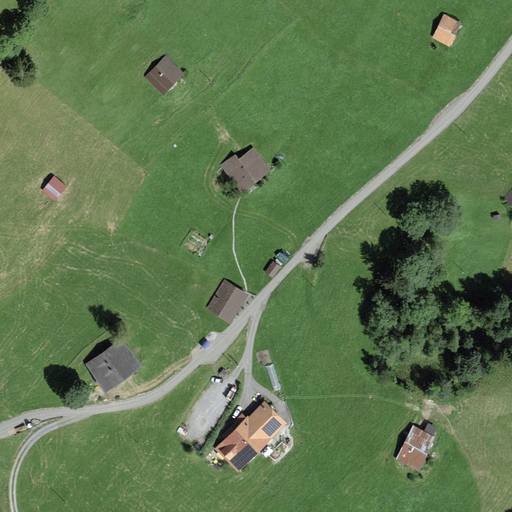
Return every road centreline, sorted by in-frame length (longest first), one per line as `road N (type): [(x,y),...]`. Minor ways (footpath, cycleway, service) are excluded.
road 1 (unclassified): [(511,43),(426,138),(168,385),(138,400),(0,429)]
road 2 (track): [(229,136),(213,193),(235,207),(236,265),(266,292)]
road 3 (track): [(13,511),(14,469),(28,441),(82,410)]
